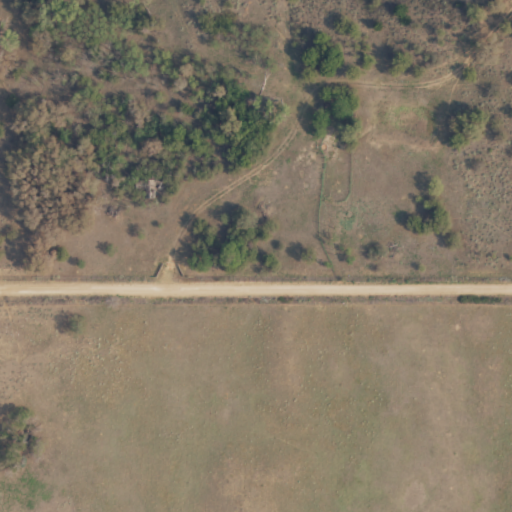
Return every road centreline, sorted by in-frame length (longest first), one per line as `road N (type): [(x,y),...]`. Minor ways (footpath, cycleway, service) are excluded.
road 1 (residential): [(0,289),(511,291)]
road 2 (residential): [(150,290),(151,223),(303,125),(461,64),(511,12)]
